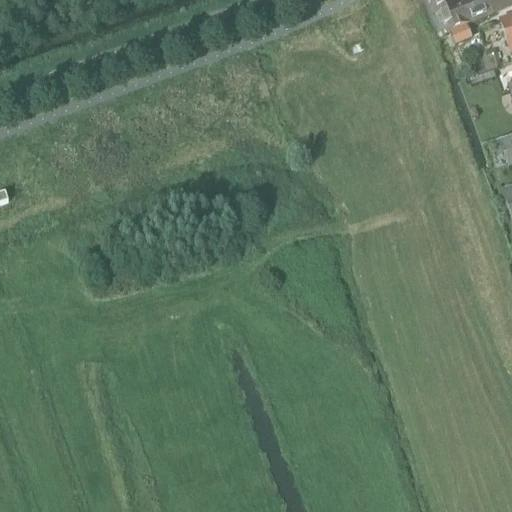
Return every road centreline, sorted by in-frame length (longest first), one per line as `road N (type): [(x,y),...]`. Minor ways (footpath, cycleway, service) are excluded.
road 1 (track): [(511,354),(454,197),(398,0)]
road 2 (unclassified): [(0,101),(282,0)]
road 3 (track): [(494,184),(253,262)]
